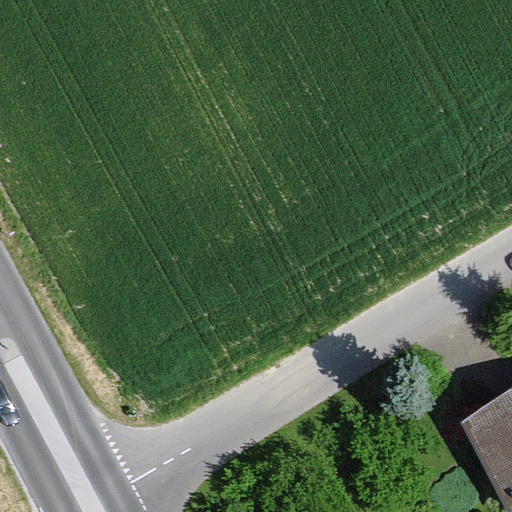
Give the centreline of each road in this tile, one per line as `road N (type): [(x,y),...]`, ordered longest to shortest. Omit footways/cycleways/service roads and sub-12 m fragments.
road 1 (unclassified): [(511,267),(127,511)]
road 2 (secondary): [(0,331),(93,511)]
